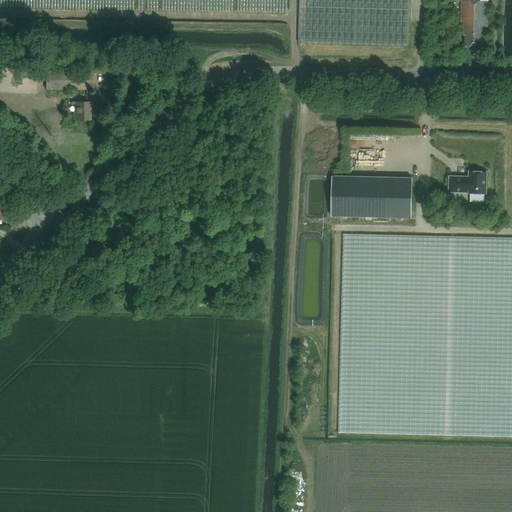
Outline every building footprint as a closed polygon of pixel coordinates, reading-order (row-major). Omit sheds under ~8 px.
[(409,0),(299,0),(298,42),(408,45),(409,0)] [(481,43),(487,43),(487,1),(461,1),(461,25),(463,25),(463,36),(466,36),(466,48),(481,48),(481,43)] [(46,88),(90,89),(90,70),(46,69),(46,88)] [(119,74),(110,74),(110,84),(119,84),(119,74)] [(91,101),(74,101),(74,120),(91,120),(91,101)] [(485,194),(486,172),(470,172),(469,178),(450,177),(449,192),(469,192),(469,194),(485,194)] [(411,218),(412,178),(332,176),(331,216),(411,218)] [(511,233),(430,233),(429,333),(511,333),(511,233)]
